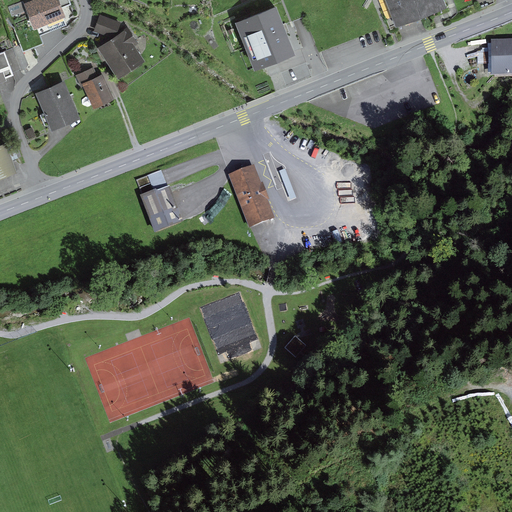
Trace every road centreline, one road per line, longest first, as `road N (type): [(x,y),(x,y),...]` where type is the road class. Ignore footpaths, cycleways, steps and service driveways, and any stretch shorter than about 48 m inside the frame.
road 1 (tertiary): [(40,196),(511,11)]
road 2 (residential): [(40,196),(15,121),(16,94),(83,21),(87,0)]
